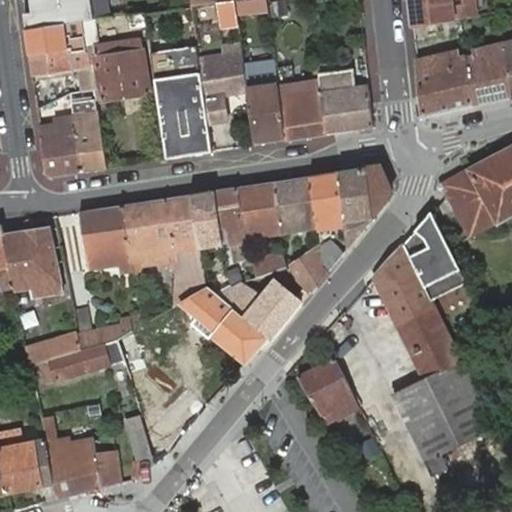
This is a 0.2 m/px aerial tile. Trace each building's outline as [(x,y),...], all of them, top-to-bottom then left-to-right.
[(95,0),(30,0),(32,13),(34,27),(65,23),(85,21),(96,19),(98,19),(95,0)] [(237,1),(239,13),(270,10),(268,0),(248,0),(237,1)] [(464,18),(467,18),(465,0),(411,0),(415,27),(442,22),(464,18)] [(476,0),(465,0),(467,18),(480,18),(476,0)] [(239,13),(237,1),(220,3),(223,31),(241,28),(239,13)] [(148,12),(131,14),(133,33),(150,30),(148,12)] [(34,27),(32,13),(24,14),(27,29),(34,27)] [(89,47),(100,46),(96,19),(85,21),(89,47)] [(70,54),(90,53),(89,47),(85,21),(65,23),(70,54)] [(415,27),(417,42),(443,37),(442,22),(415,27)] [(27,29),(31,59),(70,54),(65,23),(34,27),(27,29)] [(100,46),(107,100),(150,95),(143,41),(100,46)] [(152,49),(167,159),(215,152),(211,127),(208,102),(202,63),(200,43),(152,49)] [(224,46),(226,60),(245,57),(243,43),(224,46)] [(474,104),(511,94),(511,85),(507,43),(472,50),(474,56),(468,58),(474,104)] [(96,89),(98,101),(107,100),(100,46),(89,47),(90,53),(92,67),(96,89)] [(425,116),(474,104),(468,58),(468,55),(460,57),(458,52),(419,61),(425,116)] [(31,59),(33,75),(92,67),(90,53),(70,54),(31,59)] [(246,67),(245,57),(226,60),(202,63),(208,102),(228,99),(250,95),(246,67)] [(278,62),(246,67),(250,95),(257,145),(272,143),(289,140),(281,88),(278,62)] [(96,89),(92,67),(79,69),(82,91),(96,89)] [(357,70),(320,74),(321,82),(329,134),(376,127),(371,90),(359,92),(357,70)] [(281,88),(289,140),(329,135),(321,82),(281,88)] [(228,99),(208,102),(211,127),(231,125),(228,99)] [(98,101),(73,104),(77,124),(84,171),(109,167),(98,101)] [(84,171),(77,124),(40,129),(46,170),(54,176),(84,171)] [(511,147),(443,184),(450,197),(472,237),(497,224),(498,226),(511,219),(511,147)] [(343,172),(350,226),(353,246),(395,194),(383,166),(343,172)] [(319,231),(350,226),(343,172),(313,177),(312,177),(318,224),(319,231)] [(285,228),(318,224),(312,177),(279,182),(285,228)] [(285,228),(279,182),(243,187),(250,233),(285,228)] [(250,237),(250,233),(243,187),(217,191),(227,241),(250,237)] [(227,241),(217,191),(195,194),(203,244),(227,241)] [(209,284),(203,244),(195,194),(126,205),(135,266),(182,258),(177,308),(183,304),(210,288),(209,284)] [(91,272),(135,266),(126,204),(82,211),(91,272)] [(408,244),(434,300),(470,283),(437,212),(408,244)] [(0,291),(17,288),(6,237),(3,223),(0,223),(0,291)] [(286,235),(319,231),(318,224),(285,228),(286,235)] [(6,237),(17,288),(17,291),(35,289),(37,297),(64,293),(54,230),(6,237)] [(329,274),(348,252),(334,240),(320,249),(321,258),(323,270),(329,274)] [(440,454),(493,428),(469,378),(406,247),(376,280),(425,379),(396,393),(435,475),(448,470),(440,454)] [(285,270),(287,287),(299,286),(312,295),(329,274),(323,270),(321,258),(320,249),(290,269),(285,270)] [(285,270),(290,269),(284,250),(254,259),(258,279),(285,270)] [(239,266),(227,271),(228,274),(232,288),(245,283),(239,266)] [(258,279),(260,290),(287,287),(285,270),(258,279)] [(228,274),(209,284),(210,288),(218,295),(234,293),(232,288),(228,274)] [(232,288),(234,293),(260,290),(258,279),(245,283),(232,288)] [(299,286),(287,287),(260,290),(234,293),(218,295),(269,339),(273,342),(312,295),(299,286)] [(248,363),(269,339),(218,295),(210,288),(183,304),(219,330),(213,337),(248,363)] [(92,307),(75,309),(79,335),(98,329),(92,307)] [(81,352),(120,343),(136,333),(132,320),(98,329),(79,335),(81,352)] [(146,371),(136,333),(120,343),(126,363),(130,376),(146,371)] [(29,347),(32,363),(44,360),(81,352),(79,335),(29,347)] [(47,381),(126,363),(120,343),(81,352),(44,360),(47,381)] [(330,424),(362,409),(338,359),(301,379),(330,424)] [(146,371),(130,376),(143,415),(144,420),(163,415),(170,413),(156,369),(146,371)] [(373,435),(389,429),(381,409),(366,415),(373,435)] [(141,462),(156,456),(153,448),(144,420),(143,415),(126,419),(141,462)] [(144,420),(153,448),(171,435),(163,415),(144,420)] [(56,482),(59,500),(123,484),(118,456),(117,456),(116,455),(100,459),(98,444),(70,450),(67,437),(56,439),(51,417),(43,419),(47,440),(56,482)] [(0,493),(11,492),(2,449),(0,438),(0,493)] [(2,449),(11,492),(56,482),(47,440),(2,449)] [(410,500),(421,495),(408,470),(397,475),(410,500)]
